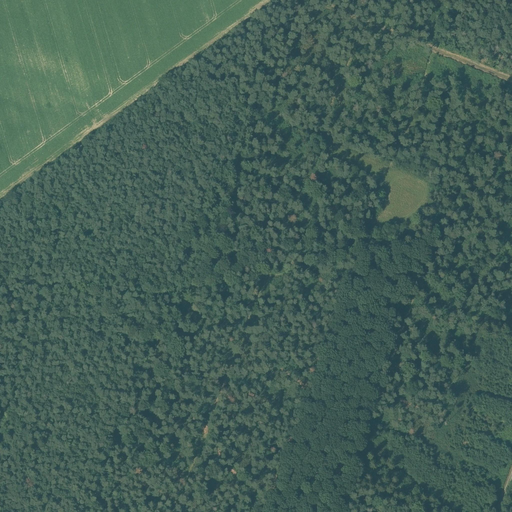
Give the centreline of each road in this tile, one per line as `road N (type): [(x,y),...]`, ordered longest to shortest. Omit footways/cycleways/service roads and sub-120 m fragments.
road 1 (track): [(511,190),(418,246),(168,293)]
road 2 (track): [(0,204),(282,0)]
road 3 (track): [(88,511),(168,293)]
road 4 (track): [(511,79),(311,0)]
